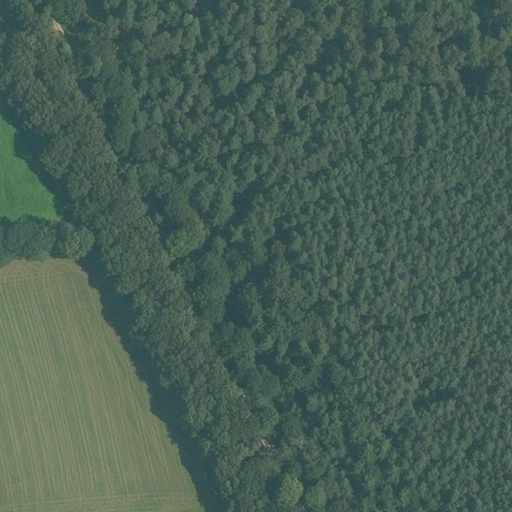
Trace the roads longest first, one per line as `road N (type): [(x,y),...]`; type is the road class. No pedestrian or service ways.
road 1 (track): [(312,511),(43,0)]
road 2 (track): [(259,419),(511,370)]
